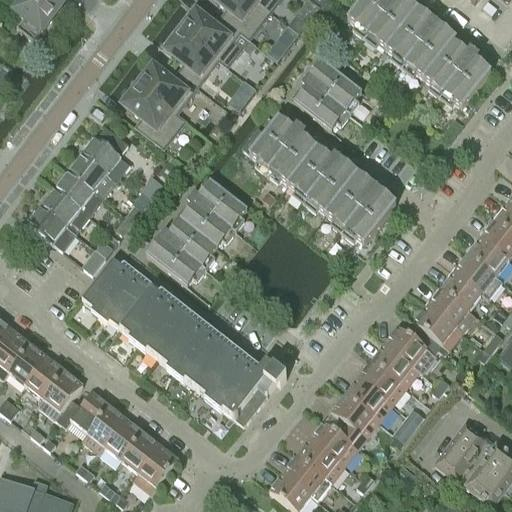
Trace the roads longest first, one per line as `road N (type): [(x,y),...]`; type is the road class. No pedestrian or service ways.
road 1 (residential): [(442,234),(392,298),(352,330),(245,470),(220,467)]
road 2 (residential): [(220,467),(0,285)]
road 3 (residential): [(0,189),(121,32)]
road 4 (residential): [(442,234),(511,129)]
